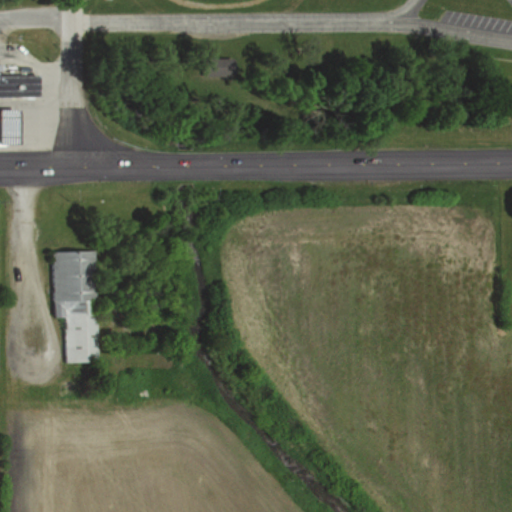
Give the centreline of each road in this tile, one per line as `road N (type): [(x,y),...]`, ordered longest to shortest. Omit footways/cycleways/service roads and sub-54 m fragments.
road 1 (primary): [(0,166),(511,161)]
road 2 (residential): [(73,166),(71,0)]
